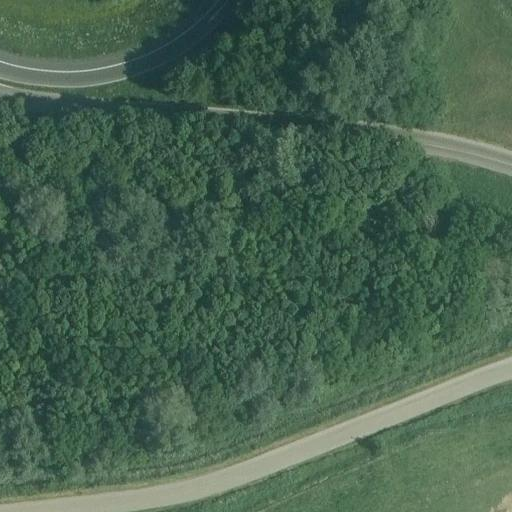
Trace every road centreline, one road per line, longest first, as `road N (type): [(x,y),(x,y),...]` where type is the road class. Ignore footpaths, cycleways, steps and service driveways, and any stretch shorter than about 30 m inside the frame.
road 1 (motorway): [(0,96),(365,132),(511,160)]
road 2 (unclassified): [(511,369),(222,485),(79,511)]
road 3 (motorway): [(220,0),(168,48),(134,66),(51,79),(0,69)]
